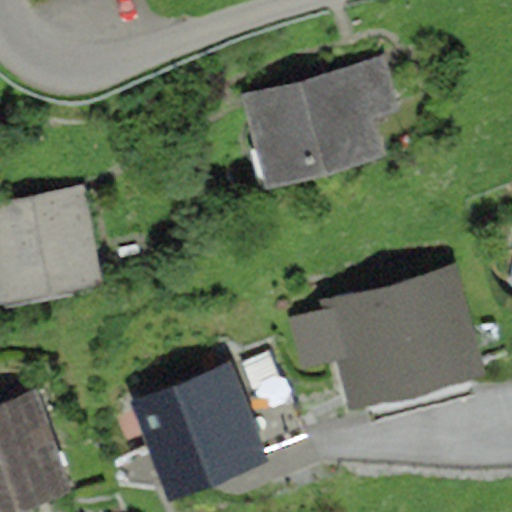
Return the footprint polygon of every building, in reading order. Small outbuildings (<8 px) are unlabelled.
[(383,52),(241,94),(268,182),(388,147),(376,105),(397,99),(383,52)] [(0,291),(101,273),(85,184),(0,199),(0,291)] [(478,359),(449,260),(321,297),(323,304),(286,315),(301,365),(332,356),(344,398),(478,359)] [(272,336),(228,355),(267,446),(311,427),(272,336)] [(267,446),(228,355),(129,397),(168,488),(267,446)] [(0,498),(63,477),(33,387),(0,397),(0,498)]
